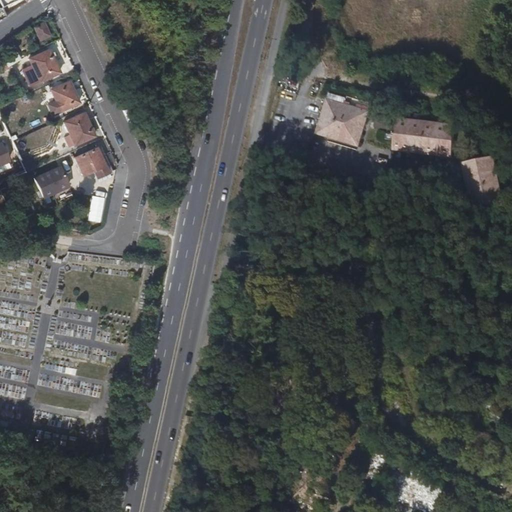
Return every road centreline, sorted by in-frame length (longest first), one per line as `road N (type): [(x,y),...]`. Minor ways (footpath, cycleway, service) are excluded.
road 1 (primary): [(151,511),(265,0)]
road 2 (primary): [(237,9),(130,511)]
road 3 (unclassified): [(67,242),(100,248),(121,238),(135,159),(63,0)]
road 4 (track): [(511,137),(492,114),(457,98),(348,82)]
